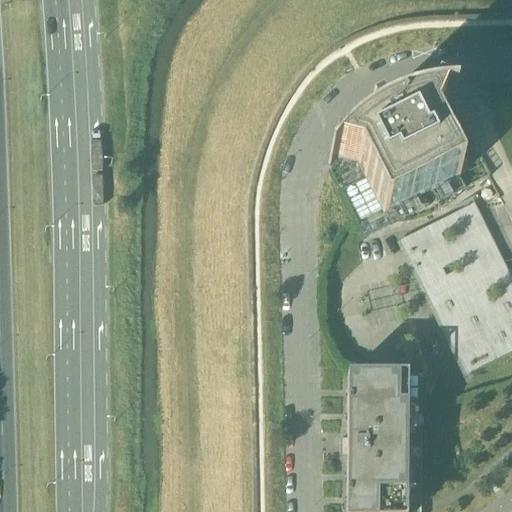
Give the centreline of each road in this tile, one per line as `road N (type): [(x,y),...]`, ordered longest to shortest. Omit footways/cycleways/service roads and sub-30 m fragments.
road 1 (residential): [(303,511),(296,194),(305,153),(326,117),(373,80),(411,67),(511,63)]
road 2 (primary): [(74,511),(65,0)]
road 3 (primary): [(0,358),(4,511)]
